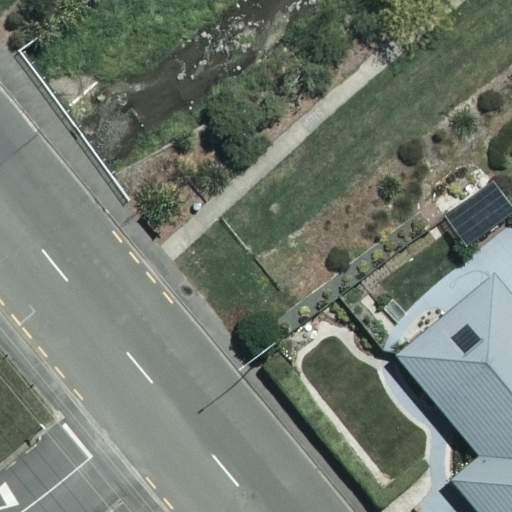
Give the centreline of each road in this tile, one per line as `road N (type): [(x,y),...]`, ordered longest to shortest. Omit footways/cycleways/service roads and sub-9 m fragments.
road 1 (tertiary): [(0,201),(171,401)]
road 2 (residential): [(171,401),(23,511)]
road 3 (tertiary): [(171,401),(261,511)]
